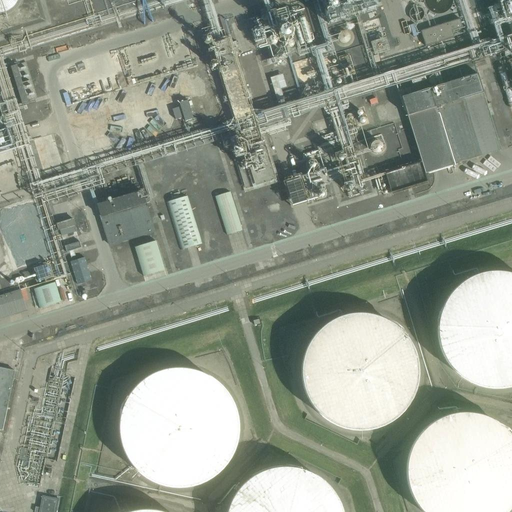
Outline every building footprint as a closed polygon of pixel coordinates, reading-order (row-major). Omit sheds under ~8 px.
[(0,0),(0,11),(2,11),(7,10),(10,9),(13,6),(16,3),(18,0),(0,0)] [(356,14),(374,11),(372,0),(323,0),(327,22),(347,19),(346,12),(355,10),(356,14)] [(446,7),(455,6),(454,0),(427,0),(429,17),(447,15),(446,7)] [(271,47),(272,55),(303,52),(303,45),(308,44),(308,41),(311,33),(295,28),(292,28),(291,21),(288,21),(290,16),(282,14),(292,12),(293,10),(288,9),(270,11),(271,17),(269,25),(262,23),(260,31),(255,30),(255,31),(255,38),(262,40),(266,40),(266,46),(271,47)] [(460,19),(421,31),(425,46),(454,38),(452,31),(463,28),(460,19)] [(284,177),(243,27),(224,32),(255,146),(244,150),(253,185),(284,177)] [(351,36),(351,33),(350,32),(348,30),(346,30),(344,30),(341,31),(340,33),(339,36),(340,38),(341,40),(343,41),(345,41),(347,41),(349,40),(351,38),(351,36)] [(21,104),(38,97),(24,60),(7,67),(21,104)] [(275,90),(287,86),(283,74),(271,78),(275,90)] [(478,74),(429,89),(435,108),(407,116),(422,163),(386,174),(391,193),(427,182),(425,174),(501,150),(478,74)] [(176,120),(185,117),(186,121),(194,118),(189,99),(179,102),(180,106),(173,108),(176,120)] [(0,148),(12,145),(0,105),(0,148)] [(328,161),(300,169),(308,196),(336,188),(328,161)] [(18,172),(0,177),(0,193),(23,187),(18,172)] [(142,190),(96,205),(109,247),(155,233),(142,190)] [(229,193),(215,198),(227,236),(241,232),(229,193)] [(187,196),(166,202),(181,250),(202,244),(187,196)] [(82,248),(68,201),(51,206),(65,253),(82,248)] [(32,206),(4,215),(18,262),(46,254),(32,206)] [(155,242),(134,249),(143,277),(164,271),(155,242)] [(85,257),(70,262),(77,285),(92,280),(85,257)] [(511,271),(505,270),(499,269),(493,269),(487,270),(481,271),(475,273),(470,275),(464,278),(459,282),(455,285),(451,290),(447,295),(444,300),(441,305),(439,311),(438,317),(437,323),(436,329),(437,335),(438,341),(439,346),(441,352),(444,358),(447,363),(451,367),(455,372),(460,376),(465,379),(470,382),(476,384),(481,386),(487,387),(493,388),(499,388),(505,387),(511,386),(511,385),(511,271)] [(55,283),(34,290),(40,309),(61,302),(55,283)] [(20,289),(0,295),(0,319),(27,310),(20,289)] [(419,376),(419,370),(419,365),(418,359),(417,353),(415,348),(413,343),(410,338),(407,333),(403,329),(399,325),(394,321),(389,318),(384,316),(379,313),(373,312),(367,311),(362,310),(356,310),(350,311),(345,312),(339,314),(334,316),(329,319),(324,322),(319,326),(315,330),(312,334),(308,339),(306,344),(304,350),(302,355),(301,361),(300,367),(300,372),(301,378),(302,384),(303,389),(305,395),(308,400),(311,404),(315,409),(319,413),(323,417),(328,420),(333,423),(338,425),(343,427),(349,429),(355,429),(361,429),(366,429),(372,428),(378,427),(383,425),(388,422),(393,419),(398,416),(402,412),(406,408),(409,403),(412,398),(415,393),(417,387),(418,382),(419,376)] [(238,431),(238,425),(238,420),(237,414),(236,408),(234,403),(231,398),(228,393),(225,388),(221,384),(217,380),(212,377),(207,374),(202,371),(197,369),(191,368),(185,367),(180,366),(174,367),(168,367),(162,369),(157,370),(152,373),(147,376),(142,379),(138,383),(134,387),(130,391),(127,396),(124,401),(122,407),(121,412),(119,418),(119,424),(119,429),(120,435),(121,441),(122,446),(125,451),(127,457),(131,461),(134,466),(138,470),(143,474),(148,477),(153,480),(158,482),(163,484),(169,485),(175,485),(181,485),(186,485),(192,484),(198,482),(203,480),(208,478),(213,475),(218,471),(222,467),(226,463),(229,458),(232,453),(234,448),(236,442),(237,437),(238,431)] [(0,430),(2,431),(15,371),(0,367),(0,430)] [(511,431),(509,429),(505,425),(500,421),(496,418),(490,415),(485,413),(479,412),(474,411),(468,410),(462,410),(456,411),(451,412),(445,414),(440,416),(435,419),(430,422),(426,426),(422,430),(418,434),(415,439),(412,444),(410,450),(408,455),(407,461),(406,466),(406,472),(407,478),(408,484),(410,489),(412,494),(414,500),(417,504),(421,509),(423,511),(508,511),(511,507),(511,431)] [(32,417),(31,485),(47,485),(49,417),(32,417)] [(343,511),(343,508),(341,503),(338,498),(335,493),(332,488),(328,484),(324,480),(319,477),(314,474),(309,471),(304,469),(298,468),(293,467),(287,466),(281,466),(275,467),(270,468),(264,470),(259,473),(254,475),(249,479),(245,483),(241,487),(237,491),(234,496),(231,501),(229,506),(227,511),(343,511)] [(56,511),(59,499),(42,496),(38,511),(56,511)]
